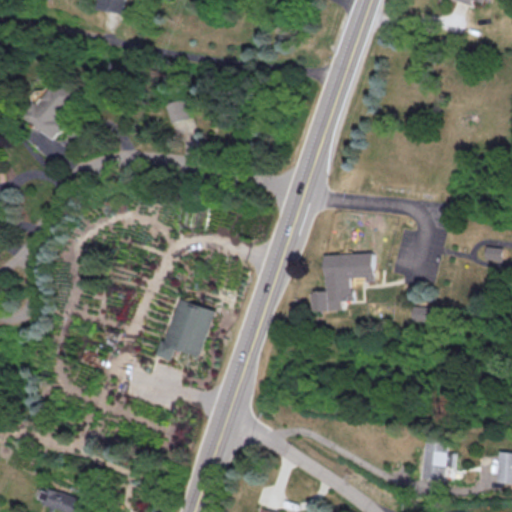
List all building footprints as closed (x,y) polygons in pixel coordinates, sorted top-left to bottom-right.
[(107,0),(107,8),(131,10),(131,0),(107,0)] [(58,139),(76,122),(68,113),(86,96),(70,79),(34,113),(58,139)] [(175,122),(193,116),(187,97),(170,103),(175,122)] [(0,173),(10,156),(0,150),(0,173)] [(505,246),(488,244),(487,257),(503,259),(505,246)] [(163,354),(175,358),(179,347),(203,354),(217,307),(180,296),(163,354)] [(414,319),(442,320),(442,305),(414,305),(414,319)] [(425,476),(446,478),(447,464),(458,465),(458,451),(449,450),(450,440),(428,438),(425,476)] [(511,481),(511,450),(501,449),(497,480),(511,481)] [(75,511),(79,511),(85,497),(55,487),(54,491),(41,486),(37,498),(75,511)]
